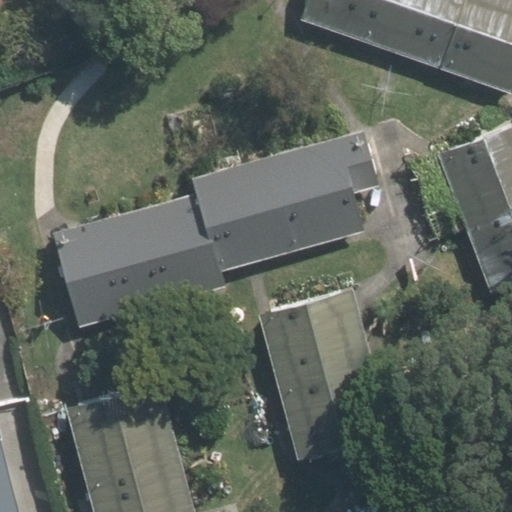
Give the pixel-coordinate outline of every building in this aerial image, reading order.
[(511,87),(511,0),(310,0),(301,30),(508,99),(511,87)] [(511,128),(441,152),(493,301),(511,294),(511,128)] [(370,180),(355,130),(196,180),(201,195),(211,229),(223,266),(361,224),(349,187),(370,180)] [(211,229),(201,195),(65,238),(90,319),(226,277),(223,266),(211,229)] [(337,289),(261,312),(305,455),(382,431),(337,289)] [(195,511),(155,380),(64,408),(96,511),(195,511)] [(0,511),(18,511),(0,438),(0,511)]
